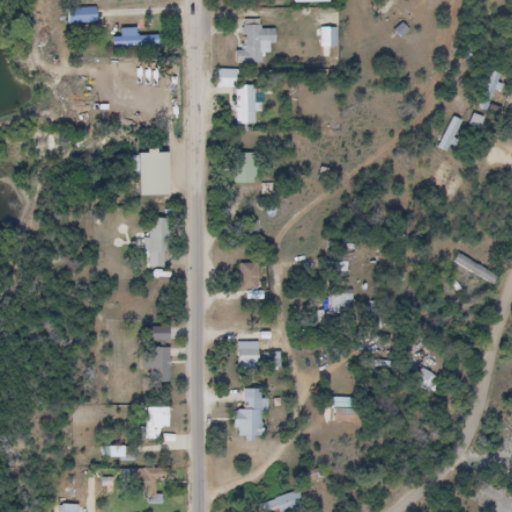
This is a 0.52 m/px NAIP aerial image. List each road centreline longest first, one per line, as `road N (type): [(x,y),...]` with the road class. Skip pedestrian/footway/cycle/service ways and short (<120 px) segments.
road 1 (residential): [(205,489),(269,468),(296,435),(308,378),(287,296),(287,246),(306,219),(411,145),(453,84),(470,0)]
road 2 (residential): [(206,511),(203,0)]
road 3 (residential): [(394,511),(441,476),(477,432),(511,315)]
